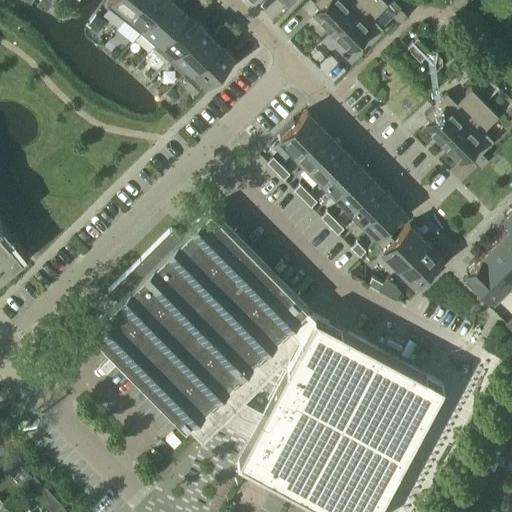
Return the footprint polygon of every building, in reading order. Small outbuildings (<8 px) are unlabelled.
[(135,0),(108,0),(106,4),(122,18),(135,0)] [(163,0),(135,0),(122,18),(137,30),(163,0)] [(185,9),(179,3),(175,0),(163,0),(137,30),(138,31),(143,25),(159,37),(160,38),(185,9)] [(185,9),(192,0),(181,0),(179,3),(185,9)] [(192,0),(185,9),(191,14),(203,0),(192,0)] [(331,29),(360,0),(313,0),(313,1),(318,6),(313,11),(331,29)] [(385,0),(360,0),(331,29),(349,47),(354,42),(359,48),(382,26),(372,16),(387,2),(385,0)] [(400,6),(392,14),(398,20),(406,13),(400,6)] [(201,23),(191,14),(185,9),(160,38),(174,51),(201,23)] [(217,38),(231,23),(225,18),(211,32),(217,38)] [(217,38),(211,32),(201,23),(174,51),(188,65),(181,72),(183,73),(217,38)] [(237,30),(237,29),(231,23),(217,38),(222,44),(236,30),(237,30)] [(416,35),(406,45),(419,57),(429,47),(416,35)] [(232,54),(222,44),(217,38),(183,73),(198,88),(232,54)] [(442,142),(484,100),(470,86),(456,101),(446,91),(423,113),(429,119),(424,124),(442,142)] [(484,100),(442,142),(460,160),(465,155),(470,160),(472,158),(479,165),(487,157),(481,150),(493,138),(483,128),(497,114),(484,100)] [(292,149),(320,123),(306,109),(279,135),(292,149)] [(306,163),(333,136),(320,123),(292,149),(306,163)] [(320,177),(347,150),(333,136),(306,163),(320,177)] [(333,191),(360,164),(347,150),(320,177),(333,191)] [(274,168),(280,162),(272,154),(266,159),(274,168)] [(280,162),(274,168),(283,176),(289,171),(280,162)] [(347,205),(374,178),(360,164),(333,191),(347,205)] [(361,218),(388,192),(374,178),(347,205),(361,218)] [(301,195),(307,189),(299,181),(293,187),(301,195)] [(307,189),(301,195),(310,204),(316,198),(307,189)] [(388,192),(361,218),(374,232),(401,206),(388,192)] [(511,223),(511,224),(511,205),(503,215),(511,223)] [(117,298),(88,327),(201,442),(222,421),(248,435),(236,458),(336,511),(371,511),(442,381),(313,312),(209,207),(180,236),(170,226),(107,288),(117,298)] [(328,223),(334,217),(326,208),(320,214),(328,223)] [(334,217),(328,223),(337,231),(343,225),(334,217)] [(397,264),(424,237),(408,221),(393,236),(387,231),(388,230),(387,229),(374,241),(375,242),(376,242),(397,264)] [(496,239),(511,255),(511,224),(511,223),(496,239)] [(0,271),(21,254),(0,228),(0,271)] [(424,237),(397,264),(418,286),(419,287),(432,275),(431,274),(430,274),(425,268),(429,265),(437,256),(440,253),(424,237)] [(356,239),(350,245),(359,253),(365,248),(356,239)] [(480,254),(511,285),(511,284),(511,283),(508,280),(511,276),(511,255),(496,239),(480,254)] [(496,300),(511,285),(480,254),(465,269),(468,272),(463,277),(463,276),(462,278),(474,289),(475,288),(479,284),(496,300)] [(437,256),(429,265),(434,270),(443,262),(437,256)] [(378,287),(381,280),(371,274),(367,282),(378,287)] [(381,280),(378,287),(388,293),(392,285),(381,280)] [(496,422),(500,424),(509,429),(511,423),(511,418),(504,415),(504,416),(501,414),(496,422)] [(494,433),(504,438),(509,429),(500,424),(494,433)] [(476,460),(489,467),(494,458),(484,453),(483,448),(476,460)] [(476,460),(471,470),(475,472),(484,477),(489,467),(476,460)] [(34,473),(24,482),(52,511),(53,510),(62,502),(44,483),(34,473)] [(12,511),(2,501),(0,503),(0,511),(12,511)] [(71,511),(62,502),(53,510),(55,511),(71,511)]
